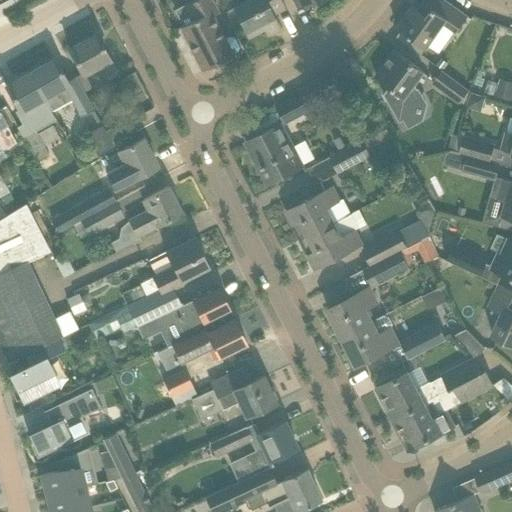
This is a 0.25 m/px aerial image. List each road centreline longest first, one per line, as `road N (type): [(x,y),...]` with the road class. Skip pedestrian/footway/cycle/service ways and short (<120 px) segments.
road 1 (unclassified): [(389,499),(208,152),(198,114)]
road 2 (unclassified): [(198,114),(338,30),(366,0)]
road 3 (residential): [(389,499),(511,432)]
road 4 (unclassified): [(198,114),(127,0)]
